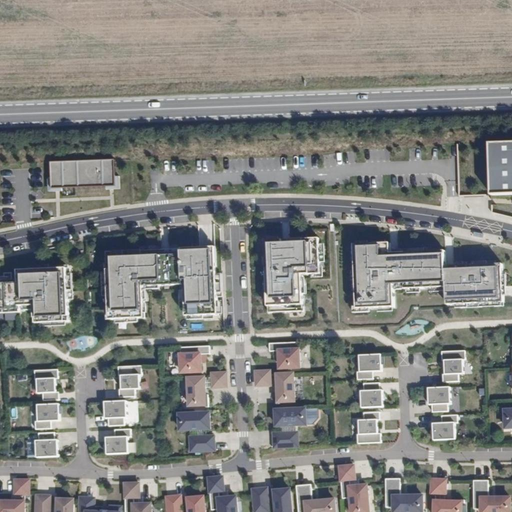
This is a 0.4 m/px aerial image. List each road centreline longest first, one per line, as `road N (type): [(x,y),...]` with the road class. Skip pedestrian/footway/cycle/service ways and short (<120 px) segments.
road 1 (primary): [(511,97),(0,114)]
road 2 (residential): [(511,231),(397,209),(233,206)]
road 3 (residential): [(243,464),(233,206)]
road 4 (residential): [(233,206),(0,240)]
road 5 (residential): [(243,464),(408,452)]
road 6 (residential): [(83,472),(243,464)]
